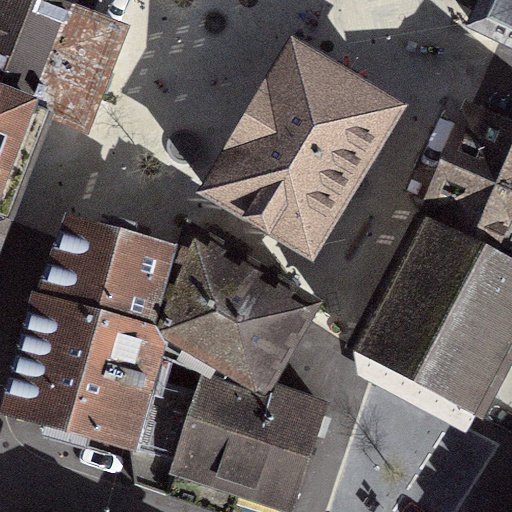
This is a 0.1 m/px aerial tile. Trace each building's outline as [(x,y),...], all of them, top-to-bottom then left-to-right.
[(40,0),(0,0),(0,96),(49,116),(87,131),(103,82),(122,32),(50,4),(40,0)] [(511,0),(487,0),(475,27),(511,45),(511,0)] [(207,215),(327,285),(414,138),(351,101),(294,68),(207,215)] [(0,220),(7,223),(26,165),(49,116),(0,96),(0,220)] [(511,125),(470,106),(425,206),(511,245),(511,125)] [(353,372),(469,433),(511,350),(511,262),(433,221),(353,372)] [(172,275),(72,242),(7,437),(139,481),(169,393),(136,382),(172,275)] [(202,280),(167,355),(280,407),(315,331),(282,316),(202,280)] [(214,403),(186,497),(235,511),(290,511),(314,433),(214,403)]
